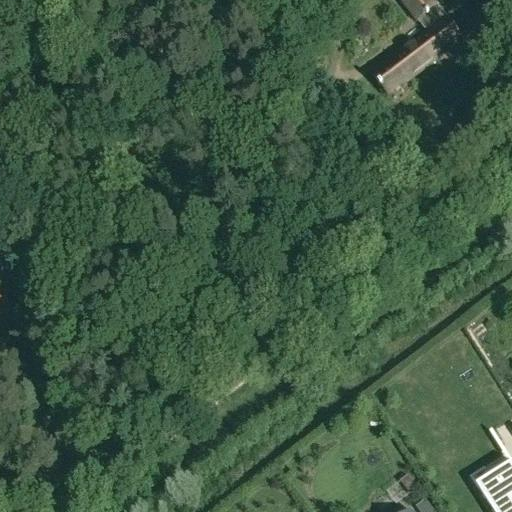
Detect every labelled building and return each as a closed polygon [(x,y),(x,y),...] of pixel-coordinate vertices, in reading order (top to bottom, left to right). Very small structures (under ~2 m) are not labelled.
[(446,57),(467,41),(449,17),(445,20),(437,10),(441,7),(434,0),(397,0),(417,25),(420,23),(428,33),(373,74),(390,97),(391,97),(390,95),(411,79),(412,80),(445,56),(446,57)] [(0,307),(9,299),(0,289),(0,307)] [(479,487),(477,488),(492,511),(511,511),(511,465),(511,466),(511,467),(511,473),(484,495),(479,487)] [(399,482),(410,497),(418,490),(408,476),(399,482)] [(433,511),(425,501),(416,508),(418,511),(433,511)]
